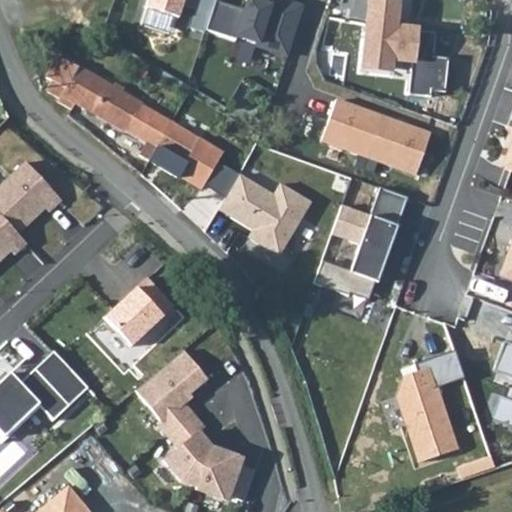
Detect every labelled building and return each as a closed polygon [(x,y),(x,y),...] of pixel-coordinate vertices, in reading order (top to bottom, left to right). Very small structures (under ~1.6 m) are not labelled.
[(149,0),(142,27),(169,35),(173,22),(203,30),(212,0),(149,0)] [(396,0),(367,0),(359,73),(387,76),(389,60),(414,63),(411,87),(441,91),(445,59),(434,57),(437,38),(392,33),(396,0)] [(145,166),(196,203),(224,160),(63,55),(46,81),(52,85),(48,93),(62,101),(61,105),(76,112),(81,103),(152,156),(145,166)] [(336,100),(320,142),(415,177),(431,135),(336,100)] [(511,135),(501,170),(511,173),(511,135)] [(0,185),(0,223),(15,239),(45,212),(48,215),(60,202),(23,164),(0,185)] [(240,174),(219,209),(253,230),(249,238),(280,257),(313,202),(282,183),(275,195),(240,174)] [(407,197),(381,188),(372,214),(343,204),(331,237),(362,248),(355,268),(324,257),(316,282),(366,300),(374,279),(378,280),(407,197)] [(0,223),(0,265),(21,245),(15,239),(0,223)] [(511,237),(497,278),(511,283),(511,237)] [(145,280),(101,323),(126,351),(171,308),(145,280)] [(132,394),(174,451),(197,435),(203,430),(183,405),(233,355),(209,328),(132,394)] [(511,350),(499,346),(490,375),(511,382),(511,350)] [(6,377),(0,381),(0,441),(37,411),(51,424),(85,392),(50,354),(15,387),(6,377)] [(458,452),(428,370),(399,379),(392,399),(416,466),(458,452)] [(197,435),(158,467),(167,479),(176,489),(224,506),(228,500),(245,505),(254,470),(239,466),(241,460),(206,449),(197,435)] [(36,511),(84,511),(65,489),(36,511)]
